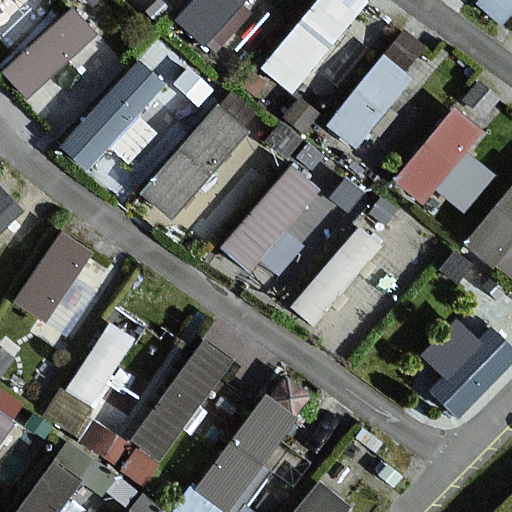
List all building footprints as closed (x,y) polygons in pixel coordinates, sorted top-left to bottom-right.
[(167,11),(156,0),(143,14),(154,25),(167,11)] [(243,0),(190,0),(170,22),(210,57),(247,15),(238,7),(243,0)] [(364,4),(358,0),(314,0),(256,70),(287,96),(364,4)] [(511,10),(511,0),(475,0),(471,5),(496,28),(511,10)] [(92,37),(67,10),(0,71),(0,78),(22,102),(92,37)] [(423,48),(401,30),(379,57),(401,75),(423,48)] [(401,75),(379,57),(322,128),(351,151),(408,80),(401,75)] [(162,87),(134,62),(54,150),(81,175),(162,87)] [(210,92),(185,69),(171,86),(196,108),(210,92)] [(498,101),(476,82),(458,102),(480,121),(498,101)] [(215,109),(213,107),(135,196),(167,223),(244,134),(240,130),(253,115),(228,93),(215,109)] [(317,114),(297,99),(280,120),(300,136),(317,114)] [(479,133),(450,109),(388,183),(417,208),(479,133)] [(300,141),(278,123),(263,143),(285,160),(300,141)] [(315,192),(286,168),(216,250),(245,274),(255,262),(274,278),(299,248),(281,233),(315,192)] [(361,195),(342,179),(325,200),(344,215),(361,195)] [(511,182),(459,246),(488,271),(511,242),(511,182)] [(0,233),(20,214),(0,192),(0,233)] [(395,211),(379,198),(365,215),(381,228),(395,211)] [(378,249),(355,229),(286,309),(310,330),(378,249)] [(88,256),(57,234),(9,305),(40,326),(88,256)] [(470,267),(452,252),(436,272),(455,286),(470,267)] [(419,352),(470,400),(511,354),(511,345),(466,302),(419,352)] [(132,342),(106,324),(61,392),(88,410),(132,342)] [(228,362),(199,341),(125,444),(134,450),(154,464),(228,362)] [(0,374),(11,360),(0,350),(0,374)] [(309,398),(282,379),(265,401),(292,421),(309,398)] [(61,392),(57,390),(40,416),(74,439),(91,412),(88,410),(61,392)] [(19,407),(0,393),(0,419),(7,424),(19,407)] [(265,401),(261,398),(194,488),(190,493),(215,511),(239,511),(242,508),(268,474),(258,467),(292,421),(265,401)] [(50,428),(30,415),(22,427),(41,440),(50,428)] [(0,419),(0,439),(9,426),(7,424),(0,419)] [(124,445),(88,422),(74,444),(111,467),(124,445)] [(114,477),(64,442),(49,463),(78,484),(99,498),(114,477)] [(154,464),(134,450),(118,472),(142,489),(158,467),(154,464)] [(58,511),(78,484),(49,463),(13,511),(58,511)] [(215,511),(190,493),(194,488),(189,485),(169,511),(246,511),(242,508),(239,511),(215,511)] [(344,511),(346,511),(314,485),(291,511),(344,511)] [(158,511),(159,511),(139,495),(125,511),(158,511)]
